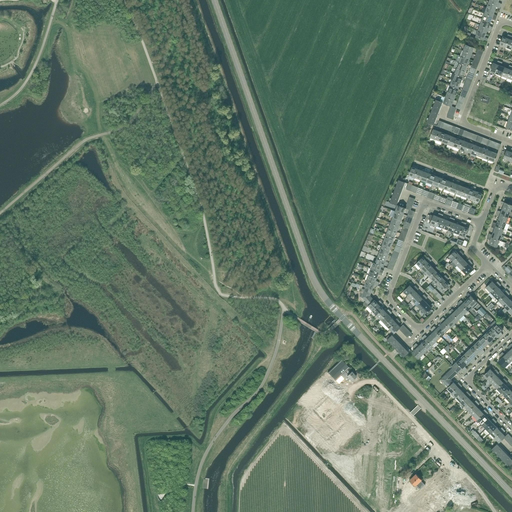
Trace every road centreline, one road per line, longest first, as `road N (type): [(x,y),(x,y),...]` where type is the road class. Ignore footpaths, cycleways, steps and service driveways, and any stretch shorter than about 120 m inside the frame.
road 1 (tertiary): [(511,493),(317,288),(213,0)]
road 2 (unknown): [(284,309),(268,358),(215,411),(192,485)]
road 3 (residential): [(418,330),(389,295),(423,206),(480,223)]
road 4 (track): [(365,511),(283,424),(241,480)]
road 5 (residential): [(511,143),(459,124),(499,19),(511,24)]
road 6 (residential): [(511,428),(467,379),(511,335)]
